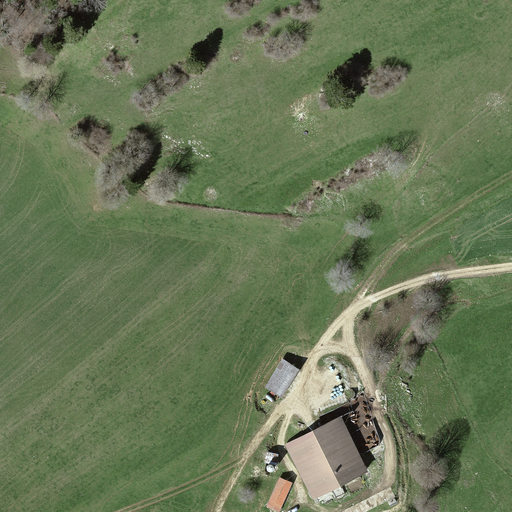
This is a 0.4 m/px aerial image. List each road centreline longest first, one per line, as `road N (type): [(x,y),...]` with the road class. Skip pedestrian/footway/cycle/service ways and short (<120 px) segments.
road 1 (track): [(354,306),(318,346),(285,409),(280,453),(300,500)]
road 2 (track): [(354,306),(390,255),(511,168)]
road 3 (track): [(511,265),(419,281),(354,306)]
road 4 (track): [(246,457),(123,511)]
road 5 (track): [(285,409),(246,457),(217,511)]
